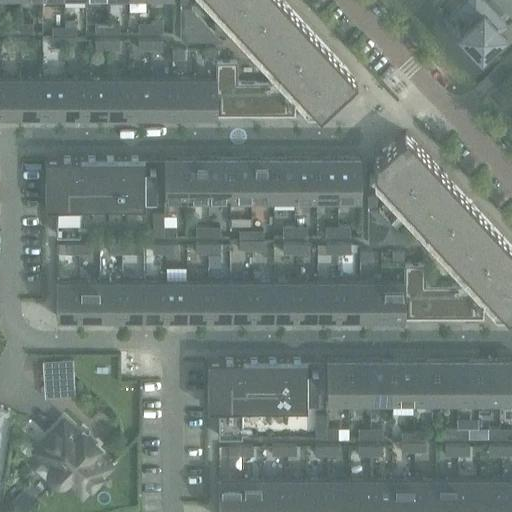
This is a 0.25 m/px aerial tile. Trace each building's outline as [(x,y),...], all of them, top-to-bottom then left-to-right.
[(282,0),(213,0),(271,62),(264,68),(274,78),(270,81),(237,81),(237,61),(216,61),(216,76),(216,113),(295,113),(295,99),(300,94),(317,112),(319,114),(356,79),(346,69),(282,0)] [(469,21),(459,31),(480,53),(503,32),(495,24),(500,19),(481,0),(466,0),(457,8),(469,21)] [(214,33),(191,8),(180,7),(180,41),(199,41),(199,33),(214,33)] [(20,22),(9,22),(9,32),(20,32),(20,22)] [(33,22),(20,22),(20,32),(33,32),(33,22)] [(107,22),(95,22),(95,32),(107,32),(107,22)] [(119,22),(107,22),(107,32),(119,32),(119,22)] [(150,22),(138,22),(138,32),(150,32),(150,22)] [(162,22),(150,22),(150,32),(162,32),(162,22)] [(64,25),(52,25),(52,35),(64,35),(64,25)] [(76,35),(76,25),(64,25),(64,35),(76,35)] [(52,35),(52,45),(64,45),(64,35),(52,35)] [(64,35),(64,45),(76,45),(76,35),(64,35)] [(8,39),(8,49),(20,49),(20,39),(8,39)] [(32,49),(32,39),(20,39),(20,49),(32,49)] [(95,39),(95,49),(107,49),(107,39),(95,39)] [(119,49),(119,39),(107,39),(107,49),(119,49)] [(138,39),(138,49),(150,49),(150,39),(138,39)] [(162,49),(162,39),(150,39),(150,49),(162,49)] [(172,58),(184,58),(184,48),(172,48),(172,58)] [(216,58),(216,48),(204,48),(204,58),(216,58)] [(0,113),(20,113),(20,76),(0,75),(0,113)] [(42,113),(42,76),(20,76),(20,113),(42,113)] [(63,113),(63,76),(42,76),(42,113),(63,113)] [(85,113),(85,76),(63,76),(63,113),(85,113)] [(107,113),(107,76),(85,76),(85,113),(107,113)] [(128,113),(128,76),(107,76),(107,113),(128,113)] [(150,113),(150,76),(128,76),(128,113),(150,113)] [(172,113),(172,76),(150,76),(150,113),(172,113)] [(193,113),(193,76),(172,76),(172,113),(193,113)] [(216,76),(193,76),(193,113),(216,113),(216,76)] [(511,246),(405,132),(373,162),(373,171),(373,172),(458,264),(459,264),(452,271),(462,281),(458,284),(425,284),(425,263),(404,263),(404,279),(403,279),(403,316),(483,316),(483,302),(483,301),(488,296),(506,315),(508,317),(511,312),(511,246)] [(156,169),(144,169),(144,157),(55,156),(45,156),(45,206),(55,205),(55,234),(79,234),(79,205),(144,205),(144,198),(156,198),(156,169)] [(164,156),(164,202),(186,202),(186,156),(164,156)] [(207,197),(207,202),(208,202),(208,156),(186,156),(186,202),(187,202),(187,197),(207,197)] [(208,156),(208,202),(229,202),(229,156),(208,156)] [(229,156),(229,202),(251,202),(251,156),(229,156)] [(272,197),(272,202),(273,202),(273,156),(251,156),(251,202),(252,202),(252,197),(272,197)] [(273,156),(273,202),(294,202),(294,156),(273,156)] [(295,202),(295,197),(316,197),(316,156),(294,156),(294,202),(295,202)] [(337,197),(337,202),(338,202),(338,156),(316,156),(316,197),(337,197)] [(360,202),(360,156),(338,156),(338,202),(360,202)] [(376,194),(368,194),(368,206),(376,206),(376,194)] [(402,235),(379,210),(368,210),(368,243),(387,243),(387,235),(402,235)] [(163,211),(153,211),(153,235),(164,235),(164,225),(163,211)] [(176,225),(164,225),(164,235),(176,235),(176,225)] [(196,225),(196,235),(208,235),(208,225),(196,225)] [(220,235),(220,225),(208,225),(208,235),(220,235)] [(282,225),(282,235),(294,235),(294,225),(282,225)] [(306,235),(306,225),(294,225),(294,235),(306,235)] [(325,225),(325,235),(338,235),(338,225),(325,225)] [(349,235),(349,225),(338,225),(338,235),(349,235)] [(251,229),(239,229),(239,239),(251,239),(251,229)] [(263,239),(263,229),(251,229),(251,239),(263,239)] [(239,239),(239,249),(251,249),(251,239),(239,239)] [(263,239),(251,239),(251,249),(263,249),(263,239)] [(66,243),(66,253),(77,253),(77,243),(66,243)] [(90,253),(90,243),(77,243),(77,253),(90,253)] [(109,243),(109,253),(121,253),(121,243),(109,243)] [(133,253),(133,243),(121,243),(121,253),(133,253)] [(153,243),(153,253),(164,253),(164,243),(153,243)] [(177,253),(177,243),(164,243),(164,253),(177,253)] [(196,253),(208,253),(208,243),(196,243),(196,253)] [(220,253),(220,243),(208,243),(208,253),(220,253)] [(283,253),(295,253),(295,243),(283,243),(283,253)] [(307,253),(307,243),(295,243),(295,253),(307,253)] [(338,243),(326,243),(326,253),(338,253),(338,243)] [(350,253),(350,243),(338,243),(338,253),(350,253)] [(360,260),(372,260),(372,250),(360,250),(360,260)] [(404,260),(404,250),(392,250),(392,260),(404,260)] [(77,279),(56,279),(56,316),(77,316),(77,279)] [(99,279),(77,279),(77,316),(99,316),(99,279)] [(121,279),(99,279),(99,316),(121,316),(121,279)] [(143,279),(121,279),(121,316),(142,316),(143,279)] [(164,279),(143,279),(142,316),(164,316),(164,279)] [(186,279),(164,279),(164,316),(186,316),(186,279)] [(208,279),(186,279),(186,316),(208,316),(208,279)] [(229,279),(208,279),(208,316),(229,316),(229,279)] [(251,279),(229,279),(229,316),(251,316),(251,279)] [(273,279),(251,279),(251,316),(273,316),(273,279)] [(295,279),(273,279),(273,316),(295,316),(295,279)] [(316,279),(295,279),(295,316),(316,316),(316,279)] [(338,279),(316,279),(316,316),(338,316),(338,279)] [(360,279),(338,279),(338,316),(360,316),(360,279)] [(381,279),(360,279),(360,316),(381,316),(381,279)] [(403,316),(403,279),(381,279),(381,316),(403,316)] [(318,371),(307,371),(307,359),(218,358),(207,358),(207,407),(218,407),(218,435),(242,435),(242,407),(307,407),(307,400),(318,400),(318,371)] [(348,358),(326,358),(326,399),(348,399),(348,358)] [(370,358),(348,358),(348,399),(370,399),(370,358)] [(392,358),(370,358),(370,399),(392,399),(392,358)] [(413,358),(392,358),(392,399),(413,399),(413,358)] [(434,358),(413,358),(413,399),(434,399),(434,358)] [(456,358),(434,358),(434,399),(456,399),(456,358)] [(478,358),(456,358),(456,399),(477,399),(477,404),(478,404),(478,358)] [(500,358),(478,358),(478,404),(500,404),(500,358)] [(511,399),(511,358),(500,358),(500,404),(501,404),(501,399),(511,399)] [(73,369),(62,370),(64,396),(75,395),(73,369)] [(325,413),(315,413),(315,438),(325,438),(325,413)] [(63,420),(36,449),(52,464),(51,465),(50,466),(50,467),(49,469),(49,470),(49,471),(49,473),(50,474),(50,476),(51,477),(52,478),(53,479),(55,480),(56,480),(57,481),(59,481),(60,481),(62,480),(63,480),(64,479),(65,478),(82,493),(109,464),(93,449),(97,445),(83,432),(79,436),(63,420)] [(338,427),(326,427),(326,437),(338,438),(338,427)] [(370,427),(358,427),(358,437),(370,437),(370,427)] [(382,437),(382,427),(370,427),(370,437),(382,437)] [(457,427),(445,427),(445,437),(457,437),(457,427)] [(468,437),(468,427),(457,427),(457,437),(468,437)] [(500,427),(488,427),(488,437),(500,437),(500,427)] [(511,438),(511,428),(500,427),(500,437),(511,438)] [(413,431),(401,431),(401,441),(413,441),(413,431)] [(425,441),(425,431),(413,431),(413,441),(425,441)] [(413,441),(401,441),(401,451),(413,451),(413,441)] [(425,441),(413,441),(413,451),(425,451),(425,441)] [(511,454),(511,444),(501,445),(501,455),(511,454)] [(229,445),(229,455),(240,455),(240,445),(229,445)] [(253,455),(253,445),(240,445),(240,455),(253,455)] [(284,445),(272,445),(272,455),(284,455),(284,445)] [(296,455),(296,445),(284,445),(284,455),(296,455)] [(327,445),(315,445),(315,455),(327,455),(327,445)] [(339,455),(339,445),(327,445),(327,455),(339,455)] [(371,445),(358,445),(358,455),(371,455),(371,445)] [(382,455),(382,445),(371,445),(371,455),(382,455)] [(445,445),(445,455),(457,455),(457,445),(445,445)] [(469,455),(469,445),(457,445),(457,455),(469,455)] [(488,445),(488,455),(501,455),(501,445),(488,445)] [(511,511),(511,476),(501,477),(500,511),(511,511)] [(240,511),(240,477),(218,477),(217,511),(240,511)] [(261,511),(262,477),(240,477),(240,511),(261,511)] [(283,511),(284,477),(262,477),(261,511),(283,511)] [(305,511),(305,477),(284,477),(283,511),(305,511)] [(327,511),(327,477),(305,477),(305,511),(327,511)] [(348,511),(349,477),(327,477),(327,511),(348,511)] [(370,511),(371,477),(349,477),(348,511),(370,511)] [(392,511),(392,477),(371,477),(370,511),(392,511)] [(413,511),(414,477),(392,477),(392,511),(413,511)] [(435,511),(436,477),(414,477),(413,511),(435,511)] [(457,511),(457,477),(436,477),(435,511),(457,511)] [(479,511),(479,477),(457,477),(457,511),(479,511)] [(500,511),(501,477),(479,477),(479,511),(500,511)]
